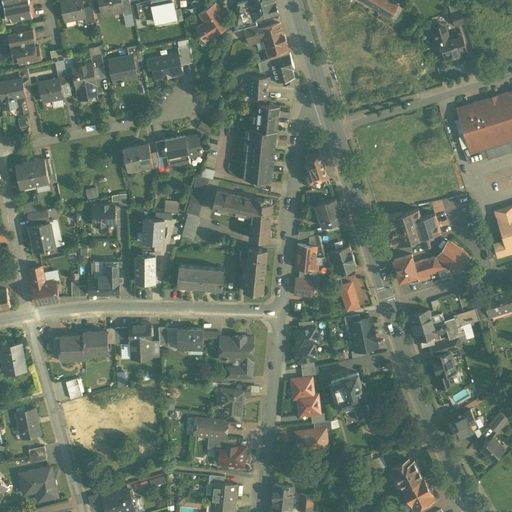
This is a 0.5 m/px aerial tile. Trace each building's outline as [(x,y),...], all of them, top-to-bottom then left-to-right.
[(30,0),(3,0),(7,16),(10,15),(11,19),(33,15),(30,0)] [(82,0),(60,0),(65,20),(76,18),(78,25),(87,23),(84,7),(82,0)] [(99,0),(102,12),(114,10),(113,7),(121,6),(120,0),(99,0)] [(120,0),(121,6),(123,13),(132,12),(129,0),(120,0)] [(137,0),(141,18),(156,16),(152,0),(137,0)] [(175,0),(152,0),(156,16),(157,20),(179,16),(175,0)] [(250,0),(242,0),(238,1),(234,30),(244,27),(257,23),(256,18),(255,18),(250,0)] [(250,0),(255,18),(256,18),(261,16),(261,17),(271,14),(271,13),(278,11),(275,1),(274,1),(273,0),(250,0)] [(317,0),(329,45),(351,39),(340,0),(317,0)] [(396,3),(390,0),(364,0),(389,15),(396,3)] [(215,2),(199,13),(205,21),(213,34),(214,33),(220,29),(228,24),(229,23),(215,2)] [(92,5),(84,7),(87,23),(95,21),(92,5)] [(461,9),(451,12),(455,25),(465,22),(461,9)] [(356,34),(393,55),(395,52),(406,59),(417,42),(368,13),(356,34)] [(213,34),(205,21),(197,26),(205,39),(213,34)] [(280,22),(261,27),(264,38),(268,53),(287,48),(285,41),(286,40),(284,33),(283,33),(280,22)] [(257,23),(244,27),(248,43),(264,38),(261,27),(258,28),(257,23)] [(462,34),(449,38),(445,26),(434,30),(435,32),(434,34),(435,37),(437,38),(438,41),(437,42),(440,51),(443,50),(446,59),(446,58),(459,54),(459,55),(468,52),(462,34)] [(33,28),(8,33),(13,57),(14,57),(13,54),(18,54),(19,62),(42,58),(39,44),(36,45),(35,40),(36,40),(33,28)] [(213,34),(205,39),(209,46),(218,40),(214,33),(213,34)] [(138,44),(127,46),(129,55),(132,54),(134,61),(142,59),(138,44)] [(62,47),(50,50),(53,61),(64,59),(62,47)] [(101,51),(90,54),(92,62),(92,61),(94,67),(104,65),(101,51)] [(289,51),(270,57),(272,65),(277,80),(295,75),(292,67),(294,66),(289,51)] [(177,53),(151,58),(155,78),(164,76),(164,77),(170,76),(170,75),(182,72),(177,53)] [(129,55),(109,59),(113,77),(121,75),(122,83),(124,82),(124,79),(137,76),(134,61),(132,54),(129,55)] [(270,57),(258,60),(261,69),(265,67),(272,65),(270,57)] [(92,62),(72,66),(79,98),(90,96),(89,93),(99,92),(96,77),(94,67),(92,61),(92,62)] [(104,65),(94,67),(96,77),(106,75),(104,65)] [(272,65),(265,67),(267,76),(267,83),(277,80),(272,65)] [(20,76),(0,80),(0,92),(3,108),(18,105),(19,105),(17,97),(26,95),(24,84),(30,82),(27,67),(19,69),(20,76)] [(66,67),(57,69),(59,77),(61,84),(69,82),(66,67)] [(267,76),(251,75),(250,95),(266,96),(267,83),(267,76)] [(59,77),(40,81),(44,100),(63,96),(61,84),(59,77)] [(511,88),(458,102),(462,117),(457,119),(464,146),(470,144),(472,153),(482,150),(483,157),(511,150),(511,88)] [(26,95),(17,97),(19,105),(18,105),(19,108),(24,111),(29,110),(26,95)] [(265,103),(259,102),(256,127),(273,129),(277,130),(280,104),(265,103)] [(202,120),(200,128),(212,132),(214,124),(202,120)] [(277,130),(273,129),(256,127),(249,127),(244,176),(272,179),(277,130)] [(198,133),(186,135),(189,150),(188,151),(189,155),(202,152),(201,148),(202,148),(202,146),(201,146),(198,133)] [(185,134),(166,138),(166,142),(165,143),(166,145),(168,155),(169,155),(168,152),(177,150),(177,153),(188,151),(189,150),(186,135),(185,134)] [(177,150),(168,152),(169,155),(168,155),(166,145),(165,143),(166,142),(166,138),(155,141),(157,151),(158,156),(164,155),(166,165),(190,160),(189,155),(188,151),(177,153),(177,150)] [(148,141),(124,146),(128,168),(129,168),(128,166),(152,161),(152,163),(153,163),(151,152),(148,141)] [(316,144),(314,144),(309,146),(307,147),(307,150),(308,152),(306,154),(306,155),(308,161),(305,162),(308,170),(305,171),(308,182),(310,182),(312,187),(330,182),(328,176),(319,146),(318,145),(316,144)] [(416,195),(431,178),(393,147),(375,169),(393,184),(397,179),(416,195)] [(157,151),(151,152),(153,163),(152,163),(153,167),(158,166),(159,160),(158,156),(157,151)] [(458,152),(439,157),(450,198),(469,193),(458,152)] [(45,157),(37,159),(35,157),(30,158),(35,184),(50,181),(45,157)] [(30,158),(24,159),(23,162),(15,163),(20,187),(35,184),(30,158)] [(197,174),(186,212),(188,213),(198,215),(209,177),(197,174)] [(98,185),(87,187),(89,197),(100,195),(98,185)] [(239,194),(233,192),(233,193),(217,189),(213,206),(250,215),(251,209),(253,209),(254,198),(239,194)] [(264,198),(254,197),(254,198),(253,209),(250,237),(268,239),(272,202),(263,201),(264,198)] [(166,210),(181,210),(181,198),(167,198),(166,210)] [(335,198),(316,203),(323,226),(342,220),(342,219),(341,219),(337,207),(338,207),(335,198)] [(108,204),(108,203),(93,204),(94,224),(115,223),(114,203),(108,204)] [(511,204),(495,210),(504,240),(494,243),(498,256),(511,251),(511,204)] [(418,207),(402,212),(401,211),(387,215),(396,244),(419,237),(421,245),(430,243),(428,234),(440,231),(435,212),(421,217),(418,207)] [(47,208),(27,212),(29,220),(48,216),(47,208)] [(198,215),(188,213),(182,234),(193,238),(199,216),(198,215)] [(50,220),(30,225),(35,249),(55,245),(50,220)] [(325,255),(319,233),(313,234),(315,244),(317,245),(316,254),(325,255)] [(468,253),(449,240),(439,254),(458,267),(468,253)] [(309,244),(298,243),(295,267),(300,267),(315,269),(315,268),(316,254),(317,245),(315,244),(309,244)] [(349,244),(330,251),(337,273),(356,267),(354,259),(355,259),(352,250),(351,250),(349,244)] [(490,245),(485,247),(488,257),(493,255),(494,256),(490,245)] [(267,249),(252,247),(251,256),(248,255),(245,289),(263,291),(267,249)] [(412,253),(394,259),(400,280),(409,277),(417,274),(418,274),(414,262),(412,253)] [(155,254),(136,254),(136,280),(146,280),(146,279),(154,279),(154,280),(155,280),(155,254)] [(434,256),(414,262),(418,274),(438,268),(448,265),(434,256)] [(99,277),(94,278),(94,271),(96,271),(95,260),(88,260),(88,271),(89,271),(89,277),(88,277),(89,293),(98,293),(98,295),(108,295),(108,292),(119,292),(119,276),(118,259),(117,259),(117,263),(107,263),(107,274),(99,274),(99,277)] [(215,266),(188,264),(179,263),(177,284),(195,285),(205,286),(222,288),(223,281),(223,279),(224,267),(215,266)] [(42,265),(30,267),(33,283),(45,281),(42,265)] [(448,265),(438,268),(441,278),(450,275),(448,265)] [(315,269),(300,267),(299,277),(314,279),(316,279),(317,268),(315,268),(315,269)] [(299,277),(295,277),(294,293),(312,295),(314,279),(299,277)] [(33,283),(32,284),(36,303),(59,299),(55,279),(45,281),(33,283)] [(351,281),(340,285),(347,309),(359,305),(351,281)] [(510,289),(486,296),(486,295),(485,295),(488,304),(491,315),(492,315),(491,313),(511,306),(511,294),(510,287),(509,287),(510,289)] [(6,288),(0,288),(0,307),(10,306),(6,288)] [(488,304),(483,305),(475,307),(479,319),(491,315),(488,304)] [(475,307),(456,313),(460,325),(479,319),(475,307)] [(429,308),(410,314),(417,339),(418,339),(432,335),(447,330),(449,338),(458,335),(460,341),(467,339),(464,328),(458,330),(454,316),(433,322),(429,308)] [(351,321),(360,319),(359,313),(344,316),(345,323),(351,322),(351,321)] [(351,322),(354,336),(375,331),(374,327),(373,328),(371,317),(360,319),(351,321),(351,322)] [(311,320),(298,321),(300,329),(313,326),(311,320)] [(150,321),(130,322),(130,326),(131,340),(131,356),(151,356),(150,339),(150,321)] [(295,330),(298,345),(314,342),(318,341),(315,325),(313,326),(300,329),(295,330)] [(130,326),(114,327),(115,342),(115,343),(121,343),(129,342),(128,340),(131,340),(130,326)] [(168,326),(158,326),(159,344),(169,343),(168,326)] [(203,327),(189,327),(189,328),(178,328),(179,326),(178,326),(177,347),(188,347),(188,345),(203,345),(203,338),(203,331),(203,327)] [(114,327),(106,327),(106,329),(107,329),(108,342),(115,342),(114,327)] [(106,329),(83,330),(84,333),(85,354),(96,353),(96,350),(107,350),(107,352),(108,352),(108,342),(107,329),(106,329)] [(375,331),(354,336),(357,349),(357,350),(368,347),(377,346),(374,335),(376,335),(375,331)] [(84,333),(60,334),(61,336),(61,352),(62,358),(73,357),(73,354),(84,354),(84,357),(85,357),(85,354),(84,333)] [(246,334),(234,334),(234,335),(221,335),(220,335),(220,338),(220,359),(228,359),(228,356),(242,357),(241,366),(227,366),(226,372),(226,375),(227,375),(252,376),(253,336),(246,336),(246,334)] [(432,335),(418,339),(420,346),(432,342),(441,340),(439,334),(432,337),(432,335)] [(441,340),(432,342),(435,354),(449,350),(450,350),(462,346),(460,341),(458,335),(449,338),(441,340)] [(61,336),(53,337),(54,352),(61,352),(61,336)] [(21,340),(7,343),(7,340),(0,341),(0,342),(3,359),(5,359),(7,370),(14,369),(15,371),(26,369),(21,340)] [(129,342),(121,343),(122,356),(131,356),(131,340),(128,340),(129,342)] [(317,357),(314,342),(298,345),(294,345),(297,361),(300,360),(314,358),(317,357)] [(357,350),(357,349),(351,350),(352,357),(369,353),(368,347),(357,350)] [(449,350),(435,354),(432,355),(438,375),(438,376),(448,373),(456,370),(450,350),(449,350)] [(314,358),(300,360),(301,367),(315,365),(314,358)] [(301,367),(302,377),(312,376),(311,375),(317,373),(315,365),(301,367)] [(129,381),(128,369),(118,369),(119,382),(129,381)] [(226,372),(202,371),(202,379),(227,382),(227,375),(226,375),(226,372)] [(358,371),(331,380),(339,407),(344,405),(347,413),(358,409),(360,410),(362,410),(365,410),(367,408),(368,406),(369,406),(364,390),(365,388),(366,386),(365,384),(364,381),(362,380),(360,379),(358,371)] [(448,373),(438,376),(438,375),(435,376),(438,386),(450,382),(448,373)] [(80,375),(67,378),(72,397),(85,393),(80,375)] [(298,397),(314,394),(312,376),(302,377),(292,378),(294,397),(298,397)] [(151,384),(124,391),(129,407),(92,417),(87,400),(70,405),(75,422),(74,423),(79,441),(158,418),(153,400),(145,402),(144,397),(154,395),(151,384)] [(244,389),(220,387),(218,402),(217,402),(216,404),(222,405),(221,419),(211,418),(228,420),(241,421),(244,389)] [(503,388),(494,393),(497,399),(507,394),(503,388)] [(31,393),(19,396),(21,401),(32,399),(31,393)] [(314,394),(298,397),(300,415),(311,413),(320,412),(318,393),(314,394)] [(177,407),(177,395),(169,395),(169,407),(177,407)] [(34,408),(15,411),(21,438),(40,434),(34,408)] [(465,413),(449,421),(457,437),(474,429),(470,422),(475,419),(470,408),(464,411),(465,413)] [(511,416),(502,408),(490,422),(500,431),(511,417),(511,416)] [(320,412),(311,413),(312,422),(314,421),(325,420),(324,412),(320,412)] [(211,418),(196,416),(194,433),(226,436),(227,427),(210,425),(211,418)] [(228,420),(211,418),(210,425),(227,427),(228,420)] [(325,420),(314,421),(314,428),(325,427),(326,428),(332,428),(331,419),(325,420)] [(475,419),(470,422),(474,429),(479,426),(475,419)] [(314,428),(295,430),(298,450),(328,447),(326,428),(325,427),(314,428)] [(227,438),(208,436),(207,447),(220,448),(221,443),(226,444),(227,438)] [(505,449),(492,436),(480,448),(493,461),(505,449)] [(226,444),(221,443),(220,448),(220,454),(215,456),(214,457),(215,459),(216,463),(219,465),(224,463),(244,465),(245,446),(226,444)] [(44,445),(27,448),(29,455),(46,452),(44,445)] [(46,452),(29,455),(30,462),(47,458),(46,452)] [(382,455),(372,458),(376,469),(386,465),(382,455)] [(408,457),(392,466),(393,468),(390,469),(389,472),(393,478),(395,479),(398,477),(403,486),(422,476),(418,467),(417,465),(416,463),(414,461),(414,459),(410,461),(408,457)] [(51,466),(19,473),(22,484),(34,481),(38,499),(57,495),(51,466)] [(224,475),(209,473),(209,483),(214,483),(214,481),(224,482),(224,475)] [(422,476),(403,486),(408,497),(405,498),(405,500),(408,506),(410,507),(413,506),(414,508),(434,498),(432,493),(432,491),(433,489),(431,486),(428,485),(423,475),(422,476)] [(148,478),(136,482),(137,487),(150,484),(148,478)] [(224,482),(214,481),(214,483),(210,511),(235,511),(236,507),(234,507),(236,483),(224,482)] [(293,485),(274,483),(274,489),(273,489),(272,497),(273,497),(272,506),(291,508),(293,485)] [(129,487),(102,495),(106,511),(116,511),(124,508),(124,511),(135,509),(129,487)] [(313,494),(300,492),(299,509),(311,510),(313,494)]
